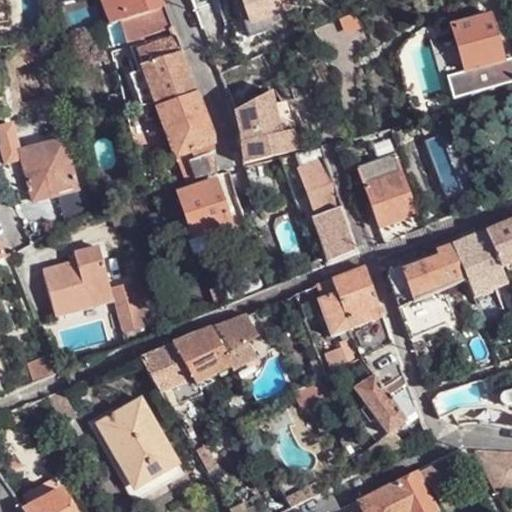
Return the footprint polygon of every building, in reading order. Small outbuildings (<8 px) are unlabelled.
[(7,0),(0,0),(0,24),(10,23),(7,0)] [(100,0),(108,26),(122,22),(132,19),(146,15),(152,14),(155,13),(166,10),(162,0),(100,0)] [(219,0),(192,0),(197,11),(220,2),(219,0)] [(160,35),(173,31),(166,10),(155,13),(152,14),(160,35)] [(132,19),(122,22),(131,46),(134,45),(148,40),(160,35),(152,14),(146,15),(132,19)] [(489,15),(448,30),(464,74),(446,80),(454,102),(511,81),(511,57),(505,59),(489,15)] [(182,54),(177,39),(150,47),(156,62),(182,54)] [(148,40),(134,45),(136,52),(150,47),(148,40)] [(156,62),(150,47),(136,52),(142,66),(156,62)] [(197,93),(182,54),(156,62),(142,66),(144,73),(156,105),(158,109),(197,93)] [(156,105),(144,73),(130,77),(142,107),(144,107),(156,105)] [(214,137),(197,93),(158,109),(176,155),(179,157),(182,156),(214,143),(214,137)] [(271,96),(235,112),(242,141),(245,167),(245,168),(301,154),(289,105),(276,107),(273,95),(271,96)] [(21,154),(17,123),(0,129),(0,138),(3,159),(21,154)] [(78,191),(65,143),(21,154),(34,203),(78,191)] [(339,209),(343,208),(323,150),(322,149),(297,155),(281,159),(287,175),(304,222),(311,220),(328,260),(356,251),(339,209)] [(219,174),(216,154),(189,163),(196,181),(219,176),(219,174)] [(418,216),(396,157),(358,172),(380,231),(418,216)] [(231,225),(217,184),(179,197),(194,239),(231,225)] [(149,205),(145,194),(131,199),(135,210),(149,205)] [(87,200),(86,199),(65,210),(72,225),(93,215),(87,200)] [(131,199),(113,206),(119,225),(138,219),(135,210),(131,199)] [(423,230),(418,216),(380,231),(386,244),(423,230)] [(511,221),(488,231),(504,269),(511,265),(511,221)] [(504,269),(488,231),(451,247),(466,283),(467,285),(504,269)] [(466,283),(451,247),(392,269),(391,276),(403,307),(404,309),(445,292),(466,283)] [(77,264),(44,273),(57,320),(116,304),(125,336),(141,332),(154,329),(142,284),(111,291),(100,250),(75,256),(77,264)] [(174,270),(169,256),(159,259),(164,274),(174,270)] [(262,271),(258,258),(245,263),(250,276),(262,271)] [(380,307),(365,269),(332,282),(337,297),(345,319),(369,310),(380,307)] [(332,282),(316,288),(322,302),(337,297),(332,282)] [(230,306),(223,286),(210,291),(218,312),(230,306)] [(511,291),(501,296),(509,316),(511,314),(511,291)] [(404,309),(400,311),(412,341),(458,321),(445,292),(404,309)] [(345,319),(337,297),(322,302),(319,303),(331,338),(349,331),(345,319)] [(369,310),(373,322),(384,317),(380,307),(369,310)] [(373,322),(369,310),(345,319),(349,331),(373,322)] [(251,346),(260,342),(247,317),(212,331),(174,346),(194,380),(197,387),(233,368),(256,357),(251,346)] [(393,343),(386,322),(357,334),(367,357),(369,356),(393,343)] [(141,332),(125,336),(128,348),(143,342),(141,332)] [(332,375),(360,360),(352,338),(339,343),(340,348),(325,354),(332,375)] [(393,343),(369,356),(385,387),(406,377),(399,359),(394,347),(393,343)] [(194,380),(174,346),(143,359),(162,393),(194,380)] [(51,357),(29,366),(31,374),(54,364),(51,357)] [(59,376),(54,364),(31,374),(30,374),(35,385),(59,376)] [(401,416),(416,405),(406,377),(385,387),(381,390),(374,379),(355,391),(387,436),(389,438),(394,433),(406,423),(401,416)] [(197,387),(194,380),(162,393),(171,409),(203,396),(197,387)] [(310,386),(292,395),(301,409),(305,406),(323,433),(336,425),(310,386)] [(142,399),(98,426),(110,446),(115,443),(141,488),(181,464),(142,399)] [(0,434),(16,428),(10,412),(0,416),(0,434)] [(224,432),(223,431),(202,444),(197,436),(189,440),(198,456),(221,443),(224,432)] [(387,436),(376,444),(385,456),(404,447),(394,433),(389,438),(387,436)] [(376,444),(368,449),(376,460),(385,456),(376,444)] [(464,451),(418,475),(424,486),(428,484),(431,485),(432,485),(438,482),(438,480),(449,474),(458,469),(456,467),(468,461),(464,451)] [(511,453),(500,453),(476,451),(497,494),(511,486),(511,453)] [(457,488),(449,474),(438,480),(438,482),(432,485),(439,498),(457,488)] [(436,511),(424,486),(418,475),(361,503),(364,510),(364,511),(436,511)] [(320,484),(302,493),(307,502),(325,493),(320,484)] [(74,511),(63,492),(27,511),(74,511)] [(302,493),(287,501),(292,509),(307,502),(302,493)]
